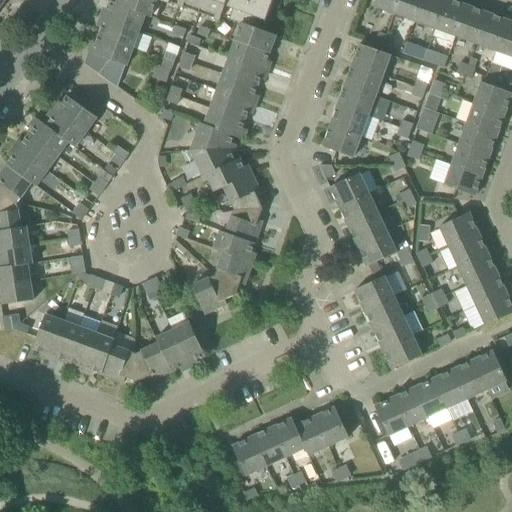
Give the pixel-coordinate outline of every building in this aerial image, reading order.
[(118,0),(117,4),(145,17),(157,21),(163,4),(164,2),(158,0),(118,0)] [(180,0),(178,7),(221,22),(223,18),(220,17),(226,0),(180,0)] [(226,0),(220,17),(223,18),(237,23),(237,22),(262,31),(267,17),(274,20),(280,0),(226,0)] [(375,0),(373,7),(394,14),(398,0),(375,0)] [(422,0),(398,0),(394,14),(414,22),(422,0)] [(422,0),(414,22),(435,29),(445,0),(422,0)] [(466,6),(449,0),(445,0),(435,29),(431,38),(452,46),(455,37),(466,6)] [(139,33),(145,17),(117,4),(111,2),(108,10),(106,10),(103,20),(139,33)] [(455,37),(476,44),(487,14),(466,6),(455,37)] [(507,21),(487,14),(476,44),(496,52),(507,21)] [(133,50),(139,33),(103,20),(100,28),(101,29),(98,37),(133,50)] [(511,22),(507,21),(496,52),(492,62),(511,69),(511,22)] [(276,36),(262,31),(237,22),(237,23),(230,40),(235,42),(235,41),(270,54),(276,36)] [(183,39),(186,31),(176,27),(173,35),(183,39)] [(196,35),(208,39),(210,31),(199,27),(196,35)] [(375,44),(382,46),(385,36),(378,34),(375,44)] [(198,48),(201,40),(190,36),(187,44),(198,48)] [(385,36),(382,46),(390,48),(392,38),(385,36)] [(127,66),(133,50),(98,37),(96,44),(94,43),(91,53),(109,60),(99,75),(117,88),(126,66),(127,66)] [(267,61),(270,54),(235,41),(235,42),(229,58),(265,71),(268,62),(267,61)] [(177,56),(179,48),(169,44),(166,52),(177,56)] [(391,55),(360,44),(352,65),(383,76),(391,55)] [(422,62),(426,50),(419,48),(415,59),(422,62)] [(184,53),(181,60),(193,65),(195,57),(184,53)] [(443,69),(447,58),(438,54),(434,66),(443,69)] [(265,71),(229,58),(223,75),(257,87),(260,80),(262,80),(265,71)] [(174,64),(163,60),(160,68),(171,72),(174,64)] [(190,72),(193,65),(181,60),(178,68),(190,72)] [(352,65),(345,86),(376,97),(383,76),(352,65)] [(464,77),(467,67),(460,65),(457,74),(464,77)] [(467,67),(464,77),(471,79),(474,70),(467,67)] [(500,73),(489,69),(486,78),(497,82),(500,73)] [(255,95),(257,87),(223,75),(217,91),(253,104),(256,96),(255,95)] [(416,80),(413,88),(425,92),(427,84),(416,80)] [(445,85),(434,81),(432,88),(442,93),(445,85)] [(511,93),(482,83),(475,103),(505,114),(511,94),(511,93)] [(345,86),(337,106),(368,117),(376,97),(345,86)] [(172,87),(169,95),(180,99),(183,91),(172,87)] [(425,92),(413,88),(411,95),(422,99),(425,92)] [(440,100),(442,93),(432,88),(429,96),(440,100)] [(249,114),(253,104),(217,91),(211,109),(245,121),(248,113),(249,114)] [(61,103),(55,111),(86,133),(97,118),(91,114),(98,104),(81,92),(74,102),(67,97),(62,104),(61,103)] [(177,106),(180,99),(169,95),(166,102),(177,106)] [(497,135),(505,114),(475,103),(467,124),(497,135)] [(337,106),(330,127),(361,138),(368,117),(337,106)] [(245,121),(211,109),(205,126),(234,137),(240,139),(244,129),(242,129),(245,121)] [(51,120),(46,126),(67,143),(74,149),(86,133),(55,111),(49,119),(51,120)] [(174,114),(163,111),(161,118),(171,122),(174,114)] [(67,143),(46,126),(38,120),(31,128),(33,129),(27,137),(56,158),(67,143)] [(430,134),(433,125),(420,120),(417,129),(427,133),(430,134)] [(402,121),(400,129),(410,133),(413,125),(402,121)] [(201,124),(191,151),(229,149),(234,137),(205,126),(201,124)] [(467,124),(459,144),(490,155),(497,135),(467,124)] [(361,138),(330,127),(323,147),(353,158),(361,138)] [(397,137),(407,140),(410,133),(400,129),(397,137)] [(45,173),(56,158),(27,137),(23,143),(22,142),(15,151),(45,173)] [(424,146),(412,142),(410,149),(421,154),(424,146)] [(482,176),(490,155),(459,144),(452,165),(482,176)] [(120,149),(116,155),(125,161),(129,155),(120,149)] [(235,162),(229,149),(191,151),(203,177),(207,175),(235,162)] [(421,154),(410,149),(407,157),(418,161),(421,154)] [(6,167),(30,184),(35,188),(45,173),(15,151),(10,157),(12,158),(6,167)] [(388,158),(392,165),(402,161),(398,153),(388,158)] [(125,161),(116,155),(111,161),(120,167),(125,161)] [(239,159),(235,162),(207,175),(215,192),(223,188),(252,175),(247,165),(245,167),(239,159)] [(402,161),(392,165),(395,173),(405,169),(402,161)] [(444,185),(475,196),(482,176),(452,165),(444,185)] [(0,199),(17,203),(30,184),(6,167),(0,174),(0,199)] [(330,188),(339,208),(368,193),(358,173),(330,188)] [(252,175),(223,188),(233,211),(262,209),(255,193),(259,191),(252,175)] [(182,177),(173,182),(177,190),(186,186),(182,177)] [(99,178),(95,184),(104,190),(108,184),(99,178)] [(104,190),(95,184),(90,190),(99,197),(104,190)] [(403,201),(412,197),(409,191),(398,196),(401,202),(403,201)] [(339,208),(348,228),(377,213),(368,193),(339,208)] [(184,206),(194,202),(191,195),(181,199),(184,206)] [(412,197),(403,201),(407,209),(416,205),(412,197)] [(0,231),(21,228),(17,203),(0,199),(0,231)] [(194,202),(184,206),(188,214),(189,216),(192,214),(198,211),(194,203),(194,202)] [(82,220),(87,214),(78,208),(73,214),(82,220)] [(256,226),(262,209),(233,211),(225,234),(254,245),(261,228),(256,226)] [(348,228),(358,247),(387,233),(377,213),(348,228)] [(438,228),(448,248),(478,233),(469,213),(438,228)] [(187,220),(200,225),(200,214),(192,214),(189,216),(188,214),(187,215),(187,220)] [(26,227),(21,228),(0,231),(0,250),(29,246),(26,227)] [(179,228),(177,236),(187,239),(190,232),(179,228)] [(68,232),(69,239),(80,238),(79,230),(68,232)] [(251,253),(254,245),(225,234),(220,232),(213,250),(223,254),(252,265),(253,262),(250,261),(253,253),(251,253)] [(387,233),(358,247),(367,267),(397,253),(387,233)] [(487,253),(478,233),(448,248),(457,267),(487,253)] [(81,245),(80,238),(69,239),(70,247),(81,245)] [(32,264),(29,246),(0,250),(0,268),(27,265),(32,264)] [(396,254),(399,261),(410,256),(407,249),(396,254)] [(414,254),(418,261),(429,257),(426,249),(414,254)] [(457,267),(467,287),(497,273),(487,253),(457,267)] [(252,265),(223,254),(214,277),(236,295),(242,279),(246,281),(252,265)] [(84,264),(83,256),(72,258),(73,266),(84,264)] [(413,264),(410,256),(399,261),(402,268),(413,264)] [(433,264),(429,257),(418,261),(421,269),(433,264)] [(0,287),(30,282),(27,265),(0,268),(0,287)] [(506,293),(497,273),(467,287),(476,306),(506,293)] [(87,286),(94,289),(98,279),(91,276),(87,286)] [(364,310),(393,296),(384,276),(355,290),(364,310)] [(220,303),(236,295),(214,277),(191,287),(204,315),(222,307),(220,303)] [(161,288),(157,278),(150,282),(154,291),(161,288)] [(102,291),(105,281),(98,279),(94,289),(102,291)] [(0,306),(33,301),(30,282),(0,287),(0,306)] [(147,295),(154,291),(150,282),(143,285),(147,295)] [(123,287),(115,285),(111,295),(119,298),(123,287)] [(430,295),(434,302),(444,297),(440,290),(430,295)] [(476,306),(485,326),(511,313),(511,305),(506,293),(476,306)] [(420,299),(423,306),(434,302),(430,295),(420,299)] [(364,310),(373,330),(403,316),(393,296),(364,310)] [(444,297),(434,302),(437,309),(447,305),(444,297)] [(434,311),(437,309),(434,302),(423,306),(427,313),(434,311)] [(13,330),(20,324),(19,315),(11,316),(13,330)] [(46,315),(33,350),(41,353),(41,354),(50,358),(64,321),(46,315)] [(373,330),(383,350),(412,336),(403,316),(373,330)] [(67,362),(80,328),(64,321),(50,358),(59,361),(60,359),(67,362)] [(205,357),(190,323),(172,331),(189,366),(197,362),(197,360),(205,357)] [(27,335),(29,327),(20,324),(13,330),(27,335)] [(462,327),(453,332),(456,340),(466,335),(462,327)] [(84,370),(97,334),(80,328),(67,362),(75,365),(75,367),(84,370)] [(157,345),(170,373),(179,368),(180,370),(189,366),(172,331),(154,339),(157,345)] [(97,334),(84,370),(93,373),(93,372),(102,375),(113,347),(115,341),(97,334)] [(447,335),(446,335),(438,339),(441,347),(451,342),(447,335)] [(412,336),(383,350),(392,370),(421,356),(412,336)] [(170,373),(157,345),(135,355),(137,383),(153,375),(155,380),(170,373)] [(137,383),(135,355),(113,347),(102,375),(119,381),(121,377),(137,383)] [(493,351),(473,361),(487,390),(507,381),(493,351)] [(473,361),(453,370),(467,399),(487,390),(473,361)] [(453,370),(433,379),(447,409),(467,399),(453,370)] [(433,379),(414,388),(428,418),(447,409),(433,379)] [(414,388),(394,398),(408,427),(428,418),(414,388)] [(394,398),(374,407),(388,436),(408,427),(394,398)] [(335,408),(315,417),(329,446),(349,437),(335,408)] [(315,417),(295,426),(305,449),(308,456),(329,446),(315,417)] [(292,419),(272,428),(286,458),(305,449),(295,426),(292,419)] [(492,423),(494,429),(497,435),(504,431),(499,420),(492,423)] [(272,428),(252,437),(266,467),(286,458),(272,428)] [(466,430),(459,433),(463,443),(470,440),(466,430)] [(463,443),(459,433),(451,436),(456,447),(463,443)] [(266,467),(252,437),(232,447),(246,476),(266,467)] [(425,447),(418,450),(424,462),(431,459),(425,447)] [(424,462),(418,450),(411,454),(417,465),(424,462)] [(345,466),(338,469),(343,480),(350,477),(345,466)] [(331,472),(336,483),(343,480),(338,469),(331,472)] [(300,472),(293,476),(298,486),(305,483),(300,472)] [(298,486),(293,476),(286,479),(291,489),(298,486)] [(243,494),(246,502),(258,497),(254,489),(243,494)]
